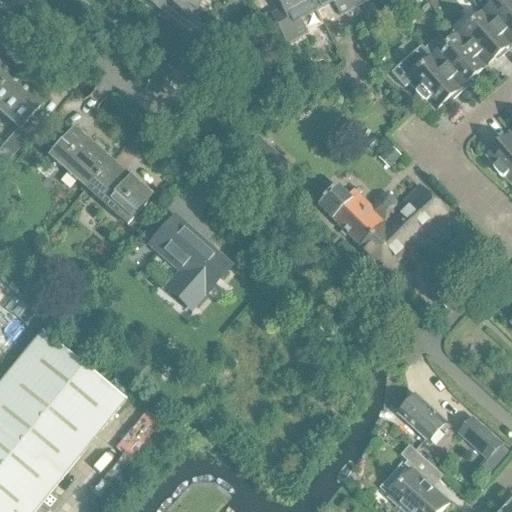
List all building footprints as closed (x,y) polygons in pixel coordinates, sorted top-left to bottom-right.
[(204,0),(138,0),(158,14),(164,5),(188,22),(204,0)] [(314,14),(306,0),(272,0),(280,13),(269,19),(285,48),(306,37),(298,23),(314,14)] [(359,8),(354,0),(306,0),(314,14),(330,6),(338,19),(359,8)] [(354,0),(359,8),(370,2),(368,0),(354,0)] [(511,1),(511,0),(496,0),(480,15),(511,51),(511,49),(511,1)] [(511,51),(480,15),(454,37),(483,70),(499,57),(501,59),(511,51)] [(438,38),(422,52),(460,95),(470,86),(468,84),(483,70),(454,37),(444,46),(438,38)] [(460,95),(422,52),(419,49),(390,75),(403,90),(407,87),(432,115),(448,101),(450,104),(460,95)] [(0,92),(12,79),(0,68),(0,92)] [(0,117),(16,132),(0,149),(0,172),(29,140),(20,132),(43,107),(12,79),(0,92),(0,117)] [(87,194),(111,167),(72,132),(48,159),(87,194)] [(511,138),(511,137),(509,134),(499,143),(501,146),(485,160),(511,190),(511,138)] [(267,186),(284,166),(256,141),(238,160),(267,186)] [(389,148),(377,161),(387,171),(400,158),(389,148)] [(111,167),(87,194),(127,229),(150,202),(111,167)] [(347,239),(373,213),(358,198),(361,195),(357,192),(355,194),(353,192),(346,199),(336,189),(316,209),(347,239)] [(418,190),(399,209),(425,236),(444,217),(418,190)] [(373,213),(347,239),(384,277),(425,236),(399,209),(388,198),(380,199),(375,204),(373,213)] [(171,220),(148,247),(183,279),(169,295),(190,314),(228,271),(171,220)] [(452,289),(438,303),(446,311),(461,297),(452,289)] [(0,386),(0,511),(36,511),(125,404),(41,336),(0,386)] [(133,358),(121,371),(133,382),(145,368),(133,358)] [(338,410),(314,390),(303,403),(328,423),(338,410)] [(429,445),(440,433),(443,436),(449,429),(415,399),(399,418),(429,445)] [(459,437),(486,463),(496,472),(510,457),(500,447),(473,422),(459,437)] [(444,480),(409,449),(400,459),(407,465),(404,468),(412,475),(389,501),(401,511),(442,511),(448,506),(433,492),(444,480)]
